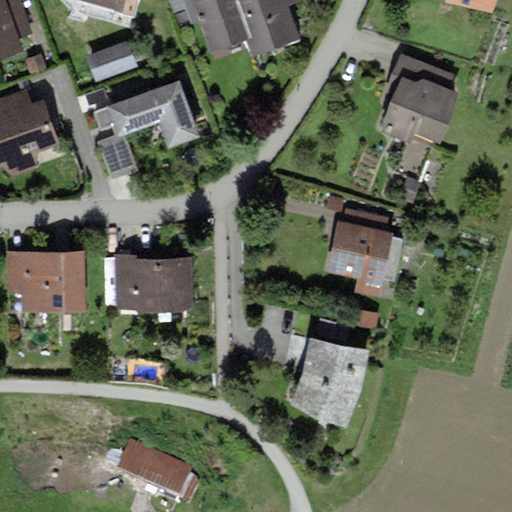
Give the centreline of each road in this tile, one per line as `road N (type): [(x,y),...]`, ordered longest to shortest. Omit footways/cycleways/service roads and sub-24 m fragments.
road 1 (residential): [(0,215),(148,213),(213,197),(261,154),(351,0)]
road 2 (track): [(222,410),(90,389),(0,386)]
road 3 (track): [(304,511),(270,447),(222,410)]
